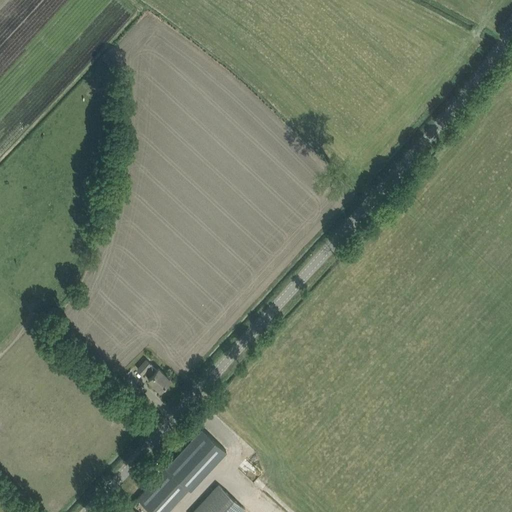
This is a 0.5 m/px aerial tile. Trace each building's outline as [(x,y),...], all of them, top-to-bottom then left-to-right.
[(145,359),(137,368),(143,374),(146,371),(150,376),(148,379),(160,390),(170,379),(158,368),(157,369),(145,359)] [(138,417),(142,413),(138,409),(134,413),(138,417)] [(201,429),(166,467),(173,474),(187,487),(190,490),(226,452),(201,429)] [(163,511),(187,487),(173,474),(166,467),(137,498),(144,505),(151,511),(163,511)] [(243,511),(246,510),(236,501),(217,484),(214,488),(191,511),(243,511)] [(137,511),(129,505),(122,498),(108,511),(137,511)]
